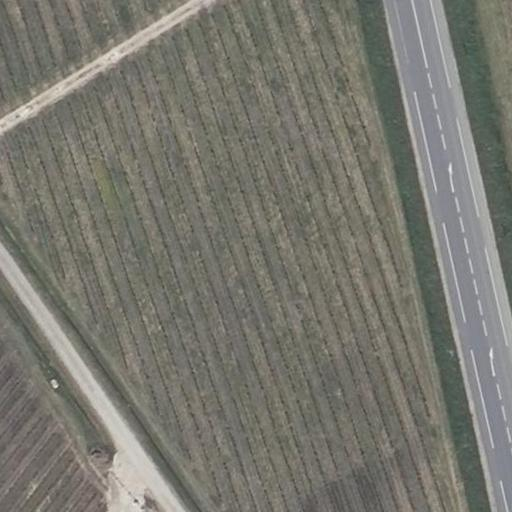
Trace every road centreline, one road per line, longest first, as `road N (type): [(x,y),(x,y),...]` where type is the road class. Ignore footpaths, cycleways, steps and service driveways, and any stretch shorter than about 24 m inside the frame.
road 1 (tertiary): [(511,453),(412,0)]
road 2 (unclassified): [(167,511),(0,277)]
